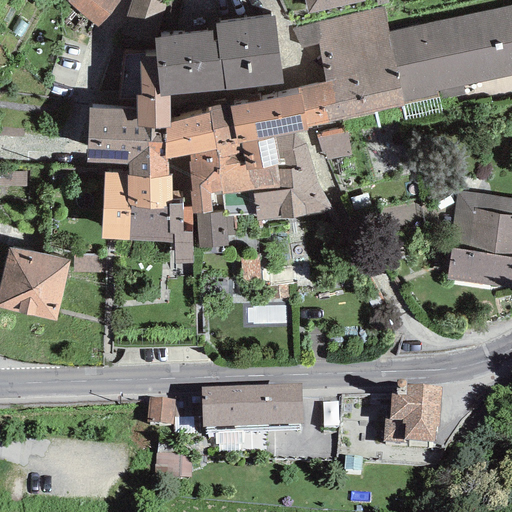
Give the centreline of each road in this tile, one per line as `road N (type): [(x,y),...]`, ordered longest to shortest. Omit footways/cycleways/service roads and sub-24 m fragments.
road 1 (tertiary): [(511,359),(457,373),(0,389)]
road 2 (track): [(436,511),(450,456),(497,389),(505,363)]
road 3 (residential): [(0,148),(58,143),(68,134),(97,49)]
